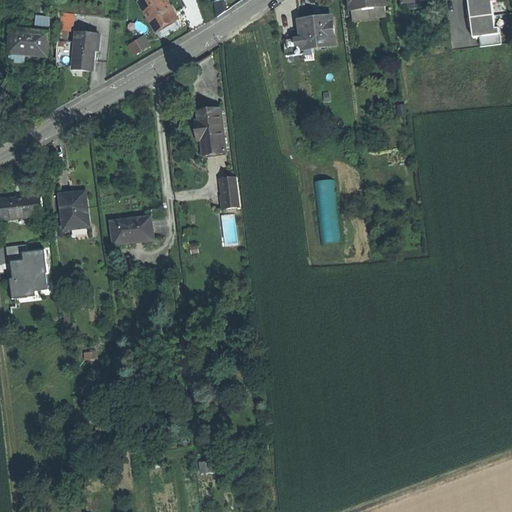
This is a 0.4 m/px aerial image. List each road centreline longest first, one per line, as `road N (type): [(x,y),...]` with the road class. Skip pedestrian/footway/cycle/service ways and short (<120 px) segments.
road 1 (tertiary): [(264,0),(0,160)]
road 2 (unknown): [(173,239),(156,70)]
road 3 (track): [(0,344),(21,511)]
road 4 (track): [(360,511),(511,456)]
